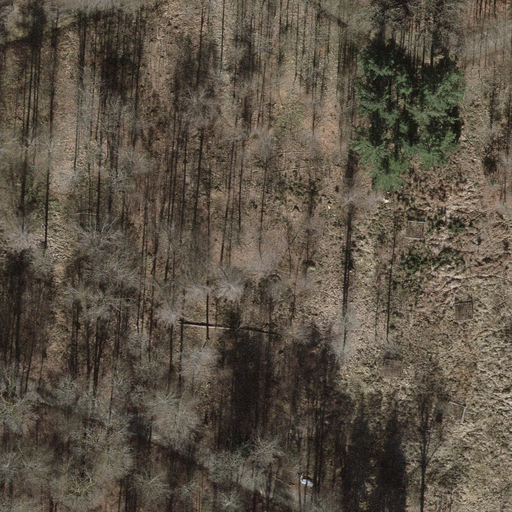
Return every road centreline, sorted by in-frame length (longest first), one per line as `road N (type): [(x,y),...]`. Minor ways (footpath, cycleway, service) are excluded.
road 1 (track): [(268,511),(186,453),(0,394)]
road 2 (track): [(511,31),(465,50),(398,41),(327,0)]
